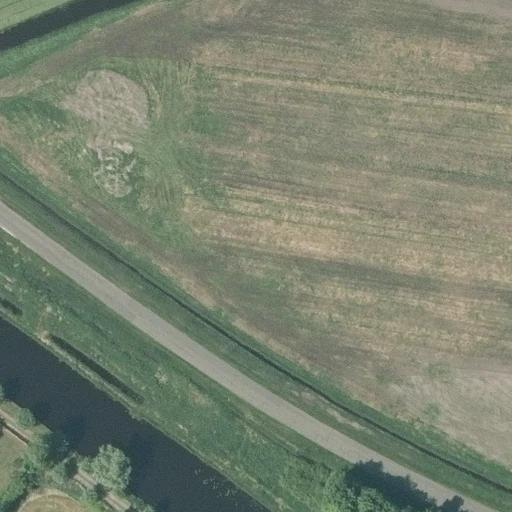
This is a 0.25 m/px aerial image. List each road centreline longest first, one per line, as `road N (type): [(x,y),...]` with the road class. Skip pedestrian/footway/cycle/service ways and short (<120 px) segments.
road 1 (tertiary): [(466,511),(251,393),(0,215)]
road 2 (track): [(0,417),(125,511)]
